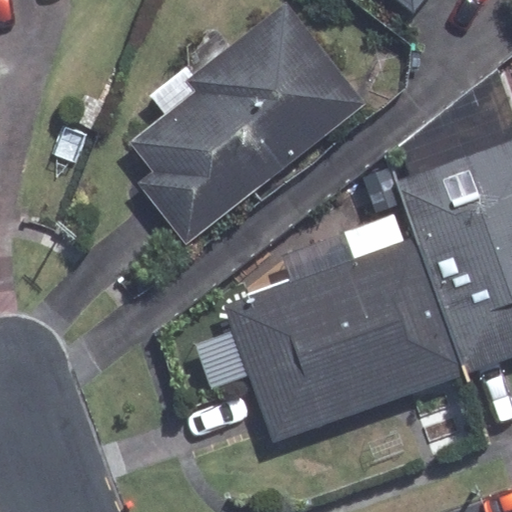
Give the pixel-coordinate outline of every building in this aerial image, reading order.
[(273,0),(178,75),(186,86),(122,136),(146,166),(130,179),(179,240),(356,99),(276,0),(273,0)] [(394,0),(405,8),(411,0),(394,0)] [(511,137),(394,180),(413,235),(463,373),(511,355),(511,137)] [(391,194),(378,162),(359,169),(372,201),(391,194)] [(345,232),(354,256),(223,304),(272,442),(463,373),(413,235),(402,239),(393,214),(345,232)]
